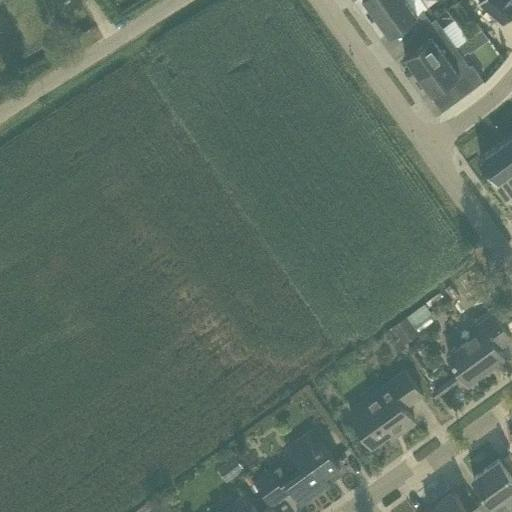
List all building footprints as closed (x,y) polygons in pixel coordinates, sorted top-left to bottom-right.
[(365,0),(376,14),(395,0),(365,0)] [(408,0),(395,0),(376,14),(386,29),(387,29),(390,33),(408,20),(415,30),(431,19),(424,9),(417,13),(408,0)] [(511,0),(479,0),(478,1),(504,23),(511,13),(511,0)] [(431,19),(415,30),(410,34),(417,44),(405,53),(408,58),(418,73),(458,44),(457,43),(444,25),(437,15),(431,19)] [(432,92),(447,81),(458,97),(484,78),(472,62),(471,62),(464,53),(458,44),(418,73),(428,87),(429,87),(432,92)] [(511,170),(511,169),(511,168),(511,132),(506,137),(506,136),(496,143),(497,144),(481,156),(497,178),(493,181),(492,180),(491,181),(511,209),(511,170)] [(458,278),(482,311),(501,298),(477,265),(458,278)] [(406,315),(415,328),(434,315),(425,302),(406,315)] [(480,332),(449,354),(468,381),(504,355),(497,346),(511,336),(493,312),(475,325),(480,332)] [(406,315),(392,325),(404,342),(418,332),(415,328),(406,315)] [(415,420),(405,406),(422,393),(405,369),(381,385),(385,390),(351,415),(372,444),(397,426),(400,430),(415,420)] [(340,465),(336,459),(335,457),(312,426),(287,445),(303,467),(290,476),(281,464),(272,470),(270,468),(253,480),(271,504),(292,489),(301,502),(330,481),(326,475),(340,465)] [(235,454),(218,466),(227,479),(244,467),(235,454)] [(488,497),(478,504),(484,511),(511,511),(511,475),(499,458),(473,476),(488,497)] [(484,511),(478,504),(469,511),(454,490),(428,509),(429,511),(484,511)] [(259,511),(245,492),(217,511),(259,511)]
